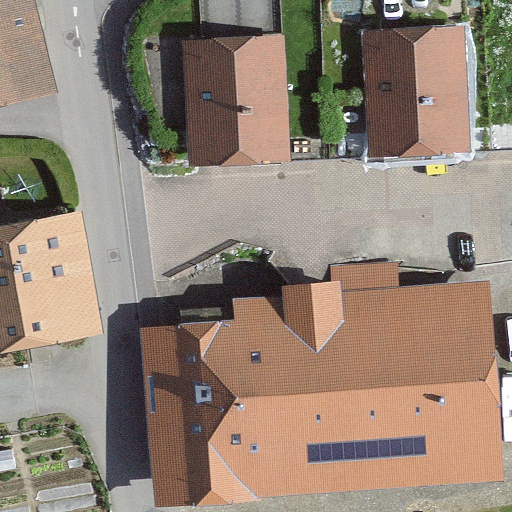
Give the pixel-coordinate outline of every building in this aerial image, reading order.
[(29,0),(0,0),(0,101),(52,89),(29,0)] [(368,157),(463,151),(456,27),(360,33),(368,157)] [(190,168),(286,162),(278,38),(183,44),(190,168)] [(0,355),(101,338),(78,213),(0,227),(0,355)] [(154,508),(497,489),(485,287),(395,291),(394,270),(330,274),(331,286),(279,289),(279,298),(231,301),(233,322),(143,327),(154,508)]
